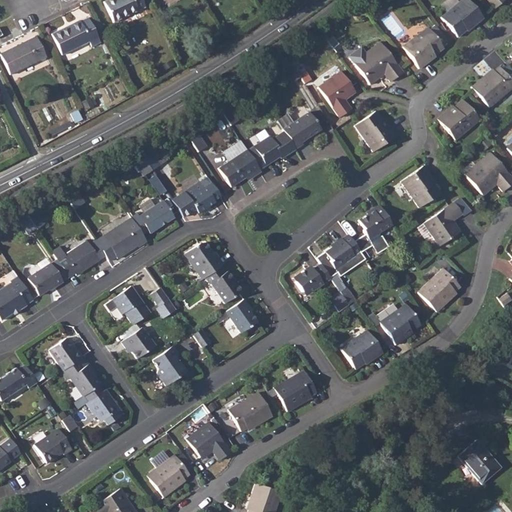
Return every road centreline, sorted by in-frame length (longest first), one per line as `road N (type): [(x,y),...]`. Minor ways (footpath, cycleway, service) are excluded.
road 1 (secondary): [(0,187),(210,73),(316,0)]
road 2 (residential): [(343,399),(444,341),(467,315),(491,235),(511,211)]
road 3 (residential): [(358,186),(414,146),(418,101),(511,23)]
road 4 (residential): [(184,511),(343,399)]
road 5 (residential): [(219,224),(332,147),(358,186)]
road 6 (residential): [(64,309),(183,232),(219,224)]
road 7 (residential): [(149,428),(294,329)]
road 8 (residential): [(0,506),(51,492),(149,428)]
road 9 (residential): [(149,428),(64,309)]
road 10 (residential): [(358,186),(258,272)]
